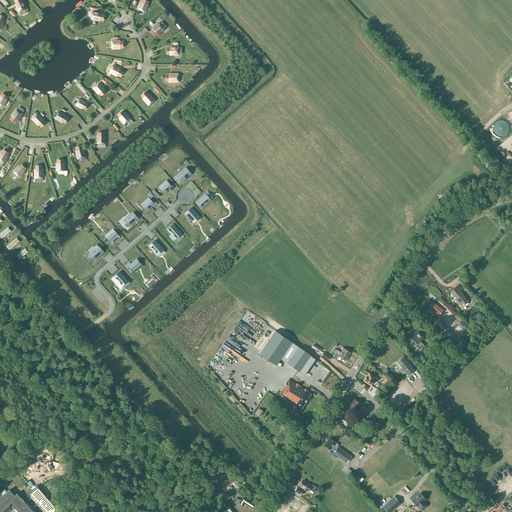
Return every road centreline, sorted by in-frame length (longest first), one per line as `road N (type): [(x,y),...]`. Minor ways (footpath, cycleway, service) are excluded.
road 1 (track): [(205,511),(198,485),(125,426),(103,385),(47,326),(0,300)]
road 2 (tertiary): [(347,379),(440,238),(511,197)]
road 3 (residential): [(57,338),(109,311),(99,271),(184,196)]
road 4 (unclassified): [(471,511),(347,379)]
road 5 (track): [(109,451),(0,333)]
road 6 (tertiary): [(265,511),(347,379)]
road 7 (track): [(73,511),(74,479),(160,424)]
